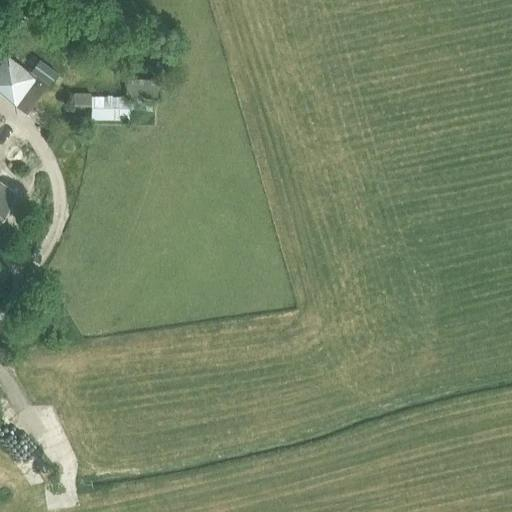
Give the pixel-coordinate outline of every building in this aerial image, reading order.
[(38,57),(30,69),(50,83),(58,71),(38,57)] [(158,77),(127,76),(127,95),(158,95),(158,77)] [(90,92),(73,92),(73,105),(90,105),(90,92)] [(155,97),(92,95),(91,118),(130,119),(130,108),(155,108),(155,97)] [(0,215),(16,194),(6,186),(13,176),(2,169),(0,171),(0,121),(1,120),(0,119),(0,215)] [(16,132),(3,123),(0,127),(0,143),(5,147),(16,132)]
